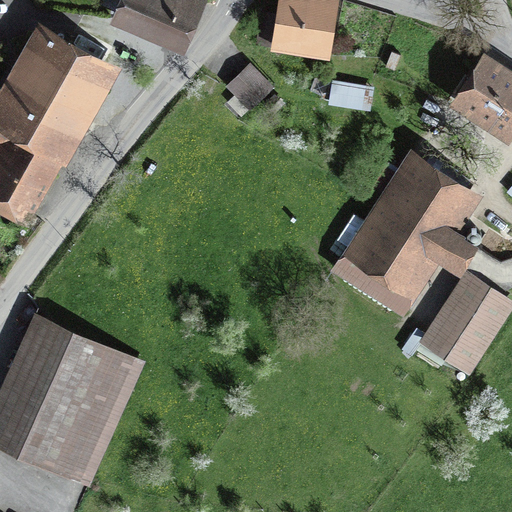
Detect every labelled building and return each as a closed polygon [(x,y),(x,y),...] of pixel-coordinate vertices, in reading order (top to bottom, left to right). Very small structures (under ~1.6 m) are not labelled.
[(124,0),(119,13),(181,39),(191,15),(197,18),(204,0),(124,0)] [(329,3),(310,0),(286,0),(283,15),(266,12),(260,42),(279,45),(280,44),(286,45),(287,38),(322,44),(329,3)] [(104,63),(50,33),(31,66),(28,64),(25,70),(15,64),(0,90),(0,126),(15,134),(0,160),(0,197),(21,209),(104,63)] [(511,126),(511,79),(484,61),(460,97),(509,130),(511,126)] [(250,64),(228,85),(250,107),(272,87),(250,64)] [(365,85),(334,80),(331,99),(361,105),(365,85)] [(464,190),(409,154),(338,262),(407,307),(416,292),(403,284),(428,245),(460,266),(473,245),(442,224),(464,190)] [(511,256),(503,261),(511,280),(511,256)] [(511,301),(473,276),(431,340),(469,365),(511,301)] [(122,354),(54,323),(1,438),(68,470),(122,354)]
